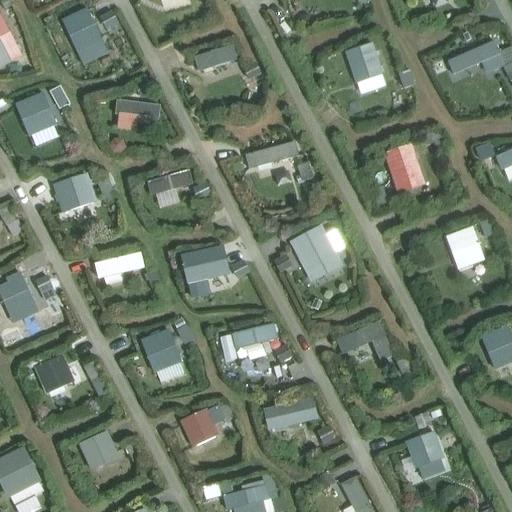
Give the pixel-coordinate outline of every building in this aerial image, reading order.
[(95,41),(74,4),(49,18),(70,55),(95,41)] [(23,56),(1,11),(0,12),(0,62),(2,66),(23,56)] [(101,16),(108,34),(121,29),(114,11),(101,16)] [(495,60),(489,41),(439,58),(445,78),(495,60)] [(225,43),(189,54),(194,70),(230,58),(225,43)] [(379,60),(374,45),(335,59),(341,74),(379,60)] [(500,57),(511,81),(511,80),(511,57),(510,52),(500,57)] [(62,86),(45,93),(57,121),(74,114),(62,86)] [(47,134),(31,106),(13,116),(29,144),(47,134)] [(156,112),(117,106),(114,124),(153,129),(156,112)] [(281,160),(276,143),(236,156),(242,173),(281,160)] [(418,175),(398,144),(379,156),(399,187),(418,175)] [(511,163),(511,147),(494,154),(498,168),(511,163)] [(180,195),(178,175),(144,177),(145,197),(180,195)] [(89,201),(84,177),(43,186),(49,210),(89,201)] [(112,178),(100,181),(106,203),(117,201),(112,178)] [(479,241),(492,238),(488,220),(475,224),(479,241)] [(473,268),(456,236),(439,246),(457,277),(473,268)] [(225,261),(222,239),(183,245),(187,267),(225,261)] [(319,239),(291,245),(295,263),(323,257),(319,239)] [(129,270),(125,255),(90,263),(93,278),(129,270)] [(231,266),(238,278),(251,271),(244,259),(231,266)] [(39,308),(46,305),(31,269),(24,272),(39,308)] [(0,275),(0,305),(14,302),(6,274),(0,275)] [(48,275),(37,278),(45,300),(56,296),(48,275)] [(186,317),(175,322),(185,344),(196,340),(186,317)] [(511,361),(491,317),(473,326),(493,370),(511,361)] [(329,341),(335,357),(381,339),(375,323),(329,341)] [(257,349),(257,330),(229,330),(229,349),(257,349)] [(174,366),(157,332),(137,342),(153,376),(174,366)] [(76,388),(57,350),(27,366),(47,404),(76,388)] [(291,406),(258,414),(263,432),(296,424),(291,406)] [(214,442),(197,409),(177,419),(193,452),(214,442)] [(115,458),(92,418),(65,433),(87,473),(115,458)] [(431,455),(424,436),(401,445),(408,447),(431,455)] [(36,487),(24,461),(0,471),(0,479),(8,499),(36,487)] [(227,511),(271,498),(266,482),(222,496),(227,511)] [(324,511),(353,497),(345,482),(314,498),(321,511),(324,511)]
